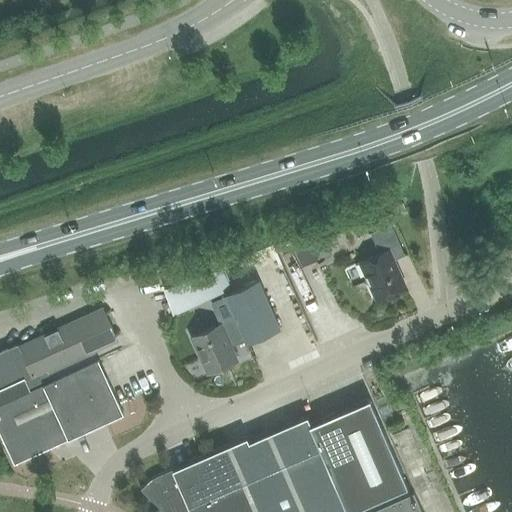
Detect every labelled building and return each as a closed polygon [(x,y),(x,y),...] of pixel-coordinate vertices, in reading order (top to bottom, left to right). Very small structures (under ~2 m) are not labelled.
[(475,233),(486,230),(488,230),(486,219),(473,222),(475,233)] [(376,299),(405,286),(394,260),(404,256),(390,225),(370,234),(379,255),(360,263),(376,299)] [(302,266),(317,259),(304,229),(289,235),(302,266)] [(172,313),(230,286),(222,269),(164,288),(172,313)] [(279,328),(258,281),(225,296),(235,317),(222,323),(221,323),(191,336),(208,373),(237,360),(231,347),(246,340),(247,343),(279,328)] [(16,344),(0,351),(0,433),(14,464),(123,414),(98,359),(51,380),(48,373),(95,351),(93,348),(115,338),(102,309),(17,348),(16,344)] [(357,510),(408,487),(370,398),(318,421),(357,510)] [(349,511),(309,416),(267,433),(302,511),(349,511)] [(258,511),(302,511),(267,433),(250,440),(248,436),(228,444),(258,511)] [(258,511),(228,444),(157,475),(152,478),(141,489),(165,511),(188,511),(192,511),(258,511)] [(422,511),(414,492),(376,509),(377,511),(422,511)]
